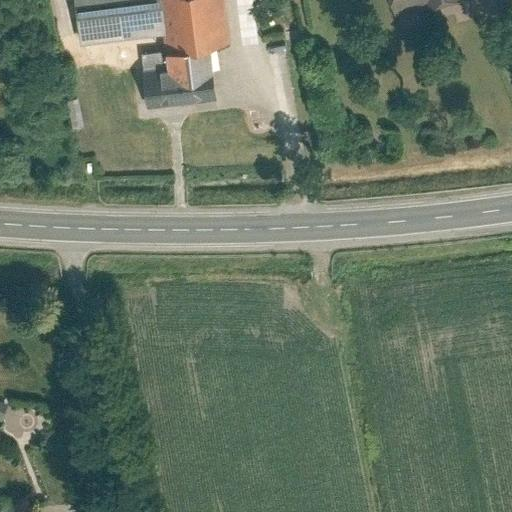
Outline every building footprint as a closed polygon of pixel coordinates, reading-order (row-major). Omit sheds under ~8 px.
[(76,0),(82,38),(167,27),(163,0),(76,0)] [(223,0),(163,0),(167,27),(170,47),(211,42),(229,39),(223,0)] [(393,0),(401,28),(438,17),(434,2),(441,0),(393,0)] [(218,94),(211,42),(170,47),(173,68),(146,72),(144,72),(148,103),(218,94)] [(173,68),(170,47),(143,51),(146,72),(173,68)] [(0,396),(0,416),(6,419),(13,401),(0,396)]
